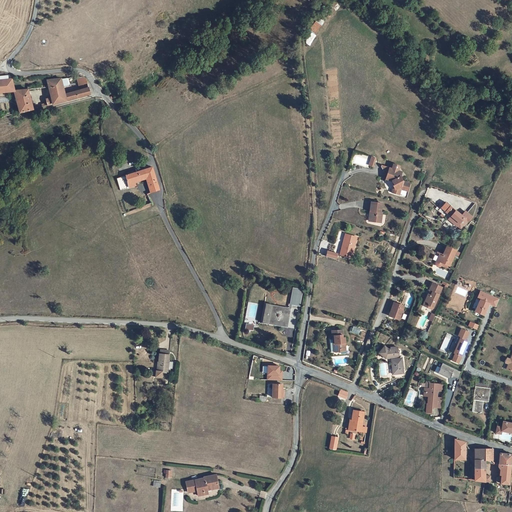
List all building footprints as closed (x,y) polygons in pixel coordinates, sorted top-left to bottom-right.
[(315,34),(322,25),(316,21),(309,29),(315,34)] [(0,90),(14,90),(11,78),(8,78),(0,78),(0,90)] [(65,101),(63,95),(61,87),(59,79),(45,81),(47,86),(49,95),(44,97),(45,101),(39,102),(40,107),(65,101)] [(66,79),(59,79),(61,87),(68,87),(66,79)] [(14,90),(18,112),(33,109),(25,88),(14,90)] [(76,92),(77,97),(88,95),(87,88),(76,92)] [(63,95),(65,101),(77,97),(76,92),(63,95)] [(390,174),(389,181),(395,183),(397,187),(395,188),(398,192),(397,195),(403,197),(404,192),(410,194),(412,186),(406,184),(403,177),(404,173),(400,172),(402,167),(395,165),(394,170),(392,169),(390,174)] [(151,192),(157,187),(150,166),(141,169),(115,177),(118,189),(134,184),(133,180),(145,177),(148,188),(150,187),(151,192)] [(374,204),(373,214),(375,214),(374,221),(378,221),(377,224),(385,225),(386,215),(385,214),(385,205),(374,204)] [(443,207),(439,212),(442,215),(441,216),(443,218),(445,216),(444,216),(447,213),(451,217),(455,220),(452,223),(454,225),(455,225),(458,227),(463,222),(465,219),(466,221),(470,216),(463,210),(463,211),(459,215),(455,211),(448,205),(445,209),(443,207)] [(351,236),(347,249),(345,249),(342,256),(354,259),(360,239),(351,236)] [(442,267),(443,266),(444,265),(449,267),(450,267),(457,252),(447,248),(443,256),(441,255),(437,264),(437,265),(437,266),(438,267),(439,268),(441,268),(442,267)] [(327,251),(326,257),(337,259),(338,253),(327,251)] [(435,309),(444,289),(433,285),(430,293),(432,294),(430,297),(429,296),(426,303),(429,304),(430,307),(435,309)] [(479,299),(474,312),(485,316),(489,305),(496,307),(499,298),(480,290),(477,299),(479,299)] [(267,303),(262,323),(288,330),(293,310),(267,303)] [(430,307),(429,304),(426,303),(424,307),(434,311),(435,309),(430,307)] [(395,304),(390,320),(397,322),(397,320),(402,321),(406,308),(395,304)] [(457,336),(466,340),(470,332),(461,328),(457,336)] [(342,350),(346,350),(345,340),(344,340),(343,332),(332,333),(334,342),(335,341),(337,354),(342,353),(342,350)] [(459,338),(451,361),(459,364),(467,341),(459,338)] [(166,366),(167,360),(168,352),(163,352),(163,347),(158,347),(156,368),(151,368),(150,373),(159,374),(160,369),(166,369),(166,366)] [(393,365),(398,380),(407,376),(402,362),(399,363),(395,353),(388,355),(389,357),(387,357),(383,355),(379,362),(388,367),(393,365)] [(438,374),(449,379),(454,368),(442,363),(438,374)] [(280,371),(280,365),(267,365),(267,380),(282,380),(282,371),(280,371)] [(479,413),(479,412),(481,412),(483,401),(484,401),(485,397),(489,398),(491,388),(488,387),(489,384),(475,381),(471,411),(476,411),(476,412),(479,413)] [(283,384),(273,383),(272,396),(272,398),(282,398),(283,384)] [(428,404),(427,404),(427,413),(431,413),(432,408),(436,408),(438,390),(439,384),(431,383),(430,387),(427,387),(426,397),(429,397),(428,404)] [(348,398),(349,392),(341,388),(339,394),(348,398)] [(365,414),(354,412),(352,423),(353,423),(352,432),(362,433),(363,428),(365,414)] [(495,425),(494,432),(499,433),(500,429),(511,432),(511,422),(502,420),(501,425),(495,425)] [(331,436),(329,449),(336,450),(339,437),(331,436)] [(463,449),(464,440),(453,436),(453,458),(463,459),(463,449)] [(484,448),(483,459),(490,459),(491,447),(484,448)] [(473,459),(483,459),(484,448),(473,448),(473,459)] [(496,463),(509,465),(510,453),(497,452),(496,463)] [(483,476),(483,464),(483,459),(473,459),(473,480),(483,481),(483,476)] [(507,484),(509,465),(496,463),(496,466),(500,467),(500,471),(498,471),(497,475),(499,475),(499,483),(507,484)] [(211,484),(213,484),(211,475),(200,477),(200,479),(182,482),(183,489),(188,488),(189,493),(193,492),(194,496),(201,495),(200,491),(204,490),(212,489),(211,484)] [(489,476),(483,476),(483,481),(487,482),(487,485),(491,485),(492,481),(489,481),(489,476)]
